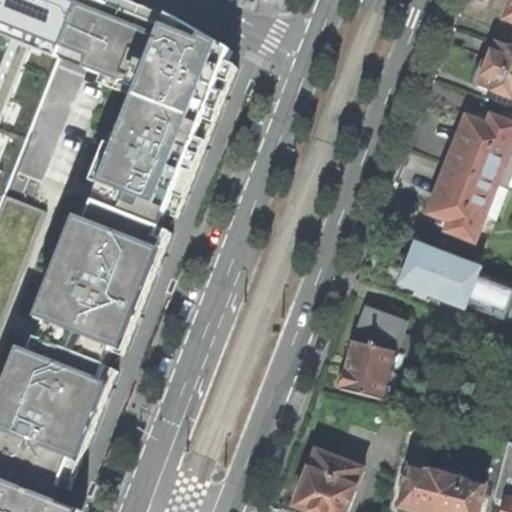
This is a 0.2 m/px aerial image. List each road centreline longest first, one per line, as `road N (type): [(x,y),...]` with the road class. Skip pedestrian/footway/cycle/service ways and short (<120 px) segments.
road 1 (secondary): [(220,511),(414,0)]
road 2 (secondary): [(306,62),(144,499)]
road 3 (unclassified): [(199,0),(306,62)]
